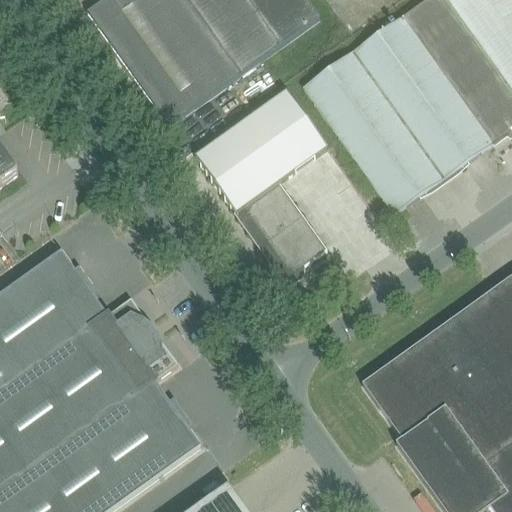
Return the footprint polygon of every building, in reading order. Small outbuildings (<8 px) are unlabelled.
[(169,131),(241,79),(184,0),(109,0),(87,16),(169,131)] [(184,0),(241,79),(319,24),(301,0),(184,0)] [(393,0),(360,0),(349,8),(364,28),(396,5),(393,0)] [(492,150),(511,135),(511,93),(445,0),(433,0),(401,23),(492,150)] [(511,0),(445,0),(511,93),(511,0)] [(394,220),(492,150),(401,23),(303,93),(394,220)] [(279,187),(327,153),(287,97),(195,163),(236,219),(245,212),(279,188),(279,187)] [(0,191),(18,179),(0,154),(0,191)] [(245,212),(236,219),(281,282),(284,285),(289,287),(294,287),(298,285),(302,281),(303,277),(303,272),(327,255),(279,188),(245,212)] [(0,299),(0,511),(114,511),(201,451),(155,386),(178,370),(131,304),(107,320),(61,256),(0,299)] [(511,511),(511,281),(362,389),(402,445),(397,449),(413,471),(408,474),(415,485),(420,481),(442,511),(511,511)] [(199,511),(242,511),(228,491),(199,511)]
